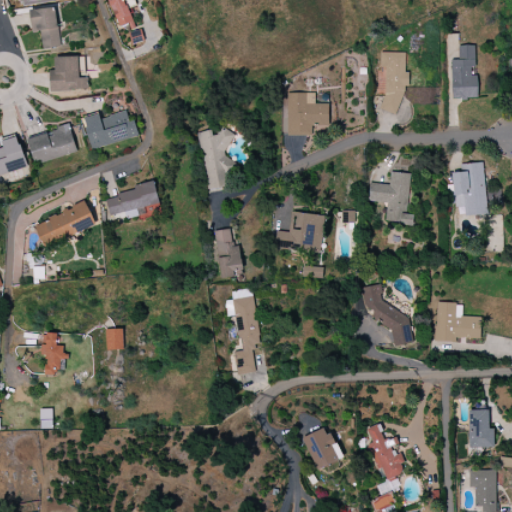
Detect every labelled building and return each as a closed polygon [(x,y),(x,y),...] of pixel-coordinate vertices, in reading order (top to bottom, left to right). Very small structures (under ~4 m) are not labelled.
[(54,8),(29,11),(32,33),(40,32),(42,49),(60,47),(54,8)] [(132,44),(141,41),(139,32),(130,35),(132,44)] [(450,60),(451,100),(477,99),(477,76),(474,76),(473,46),(457,46),(458,60),(450,60)] [(379,53),(379,68),(383,68),(383,113),(400,113),(400,86),(406,86),(406,53),(379,53)] [(49,91),(87,90),(87,78),(78,78),(78,70),(83,69),(82,57),(54,58),(54,71),(49,71),(49,91)] [(314,93),(286,94),(287,136),(311,136),(311,126),(328,125),(328,104),(314,105),(314,93)] [(137,138),(130,111),(99,118),(98,114),(83,118),(90,149),(137,138)] [(76,153),(68,126),(26,138),(34,165),(76,153)] [(196,133),(207,191),(234,186),(222,129),(214,130),(196,133)] [(0,175),(26,168),(17,137),(1,142),(2,147),(0,148),(0,175)] [(451,173),(454,208),(464,207),(465,216),(486,215),(483,163),(463,164),(464,173),(451,173)] [(409,174),(389,173),(389,185),(368,184),(367,202),(386,203),(385,223),(412,225),(413,215),(407,214),(409,174)] [(109,216),(124,213),(126,219),(138,216),(137,209),(159,204),(154,182),(133,186),(134,192),(105,198),(109,216)] [(85,203),(34,224),(44,247),(95,226),(85,203)] [(276,231),(274,247),(319,254),(324,217),(291,212),(288,233),(276,231)] [(219,279),(234,277),(233,266),(241,265),(239,246),(232,247),(230,229),(214,231),(219,279)] [(362,288),(368,318),(385,315),(391,347),(412,343),(406,311),(386,315),(380,285),(362,288)] [(434,342),(455,343),(455,339),(480,340),(480,318),(461,317),(462,304),(435,303),(434,342)] [(105,350),(123,350),(122,329),(105,330),(105,350)] [(58,360),(65,360),(65,346),(57,346),(57,334),(42,334),(41,357),(45,357),(44,375),(58,376),(58,360)] [(52,409),(40,409),(40,429),(52,429),(52,409)] [(488,429),(488,411),(468,411),(467,448),(493,448),(493,429),(488,429)] [(383,442),(377,425),(366,429),(371,444),(369,445),(382,481),(402,474),(399,465),(402,464),(395,447),(398,446),(395,438),(383,442)] [(341,460),(327,427),(302,438),(316,470),(341,460)] [(511,459),(499,458),(498,468),(511,469),(511,459)] [(494,511),(495,471),(469,471),(469,488),(474,488),(474,507),(482,507),(481,511),(494,511)]
